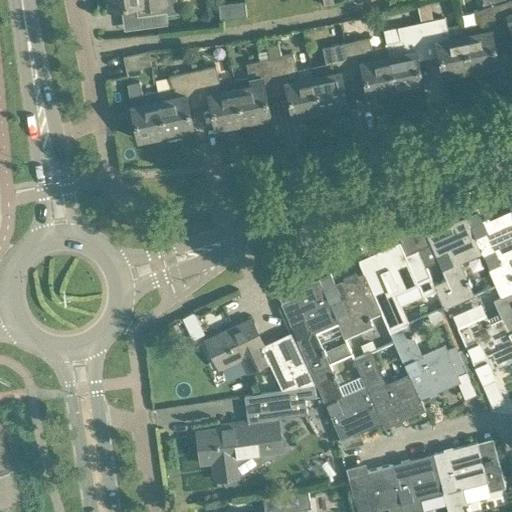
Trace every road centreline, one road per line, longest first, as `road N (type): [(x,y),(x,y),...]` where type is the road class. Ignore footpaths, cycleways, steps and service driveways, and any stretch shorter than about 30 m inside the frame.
road 1 (secondary): [(20,0),(42,194),(38,242)]
road 2 (tertiary): [(116,308),(321,206)]
road 3 (tertiary): [(321,206),(154,255),(105,257)]
road 4 (tertiary): [(321,206),(511,133)]
road 5 (secondary): [(48,347),(65,379),(91,511)]
road 6 (unclassified): [(348,456),(475,424),(511,428)]
road 7 (residential): [(59,142),(97,121),(73,0)]
road 8 (residential): [(226,36),(387,0)]
road 9 (secondary): [(59,142),(27,0)]
road 10 (unclassified): [(153,511),(142,429),(100,414)]
